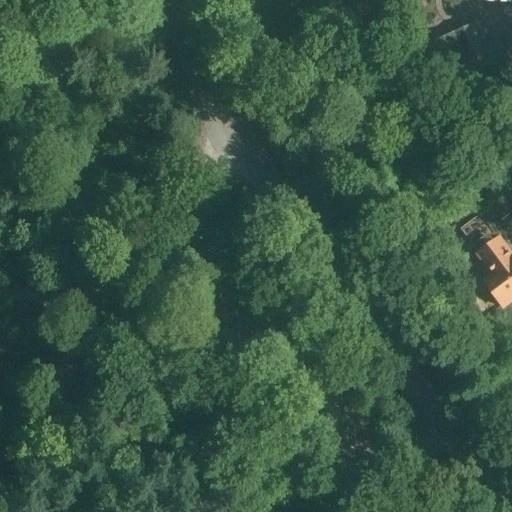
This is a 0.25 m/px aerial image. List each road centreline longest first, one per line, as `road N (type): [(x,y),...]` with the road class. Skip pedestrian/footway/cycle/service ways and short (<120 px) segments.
road 1 (unclassified): [(278,207),(354,315),(511,509)]
road 2 (track): [(198,213),(348,436),(383,447),(437,414)]
road 3 (track): [(0,425),(198,213)]
road 4 (unclassified): [(278,207),(511,100)]
road 5 (unclassified): [(162,0),(278,207)]
road 6 (track): [(23,395),(71,484),(120,511)]
